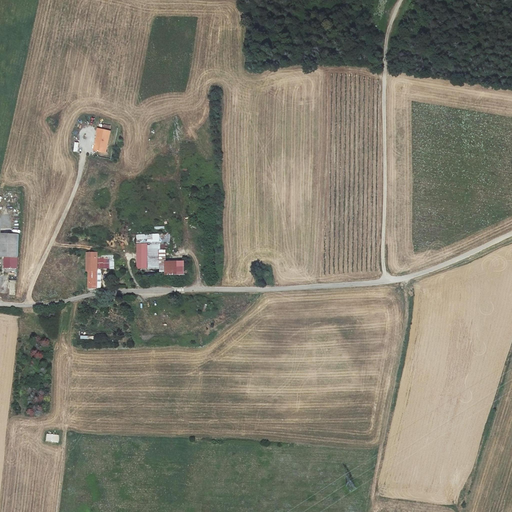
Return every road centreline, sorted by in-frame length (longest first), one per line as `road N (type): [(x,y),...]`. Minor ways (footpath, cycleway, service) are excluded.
road 1 (unclassified): [(511,234),(385,281),(0,301)]
road 2 (track): [(385,281),(385,65),(401,0)]
road 3 (track): [(408,277),(406,332),(373,492)]
road 4 (track): [(74,298),(55,511)]
